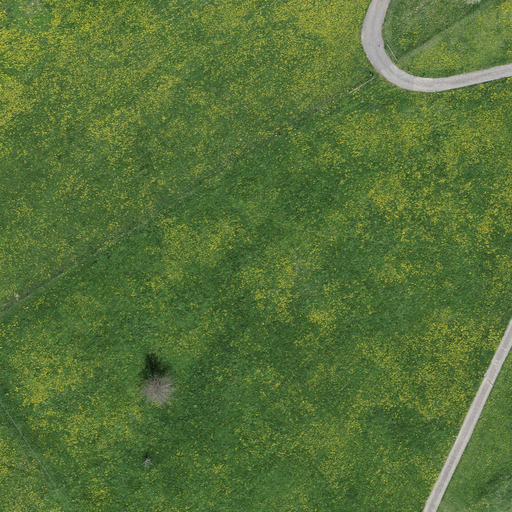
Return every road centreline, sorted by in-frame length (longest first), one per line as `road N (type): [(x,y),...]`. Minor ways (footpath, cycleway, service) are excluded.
road 1 (track): [(382,0),(372,41),(403,80),(441,84),(511,70)]
road 2 (track): [(511,335),(430,511)]
